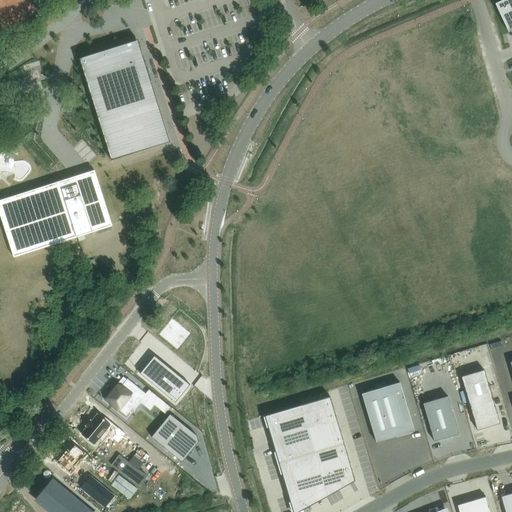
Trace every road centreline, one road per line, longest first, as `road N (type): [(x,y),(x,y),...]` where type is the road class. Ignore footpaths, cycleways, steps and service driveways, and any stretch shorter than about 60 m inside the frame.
road 1 (unclassified): [(11,470),(163,284),(212,278)]
road 2 (secondary): [(212,278),(215,222),(232,159),(260,107),(308,48)]
road 3 (secondary): [(244,511),(219,412),(212,278)]
road 4 (unclassified): [(511,459),(443,474),(368,511)]
road 5 (unclassified): [(475,0),(511,117)]
